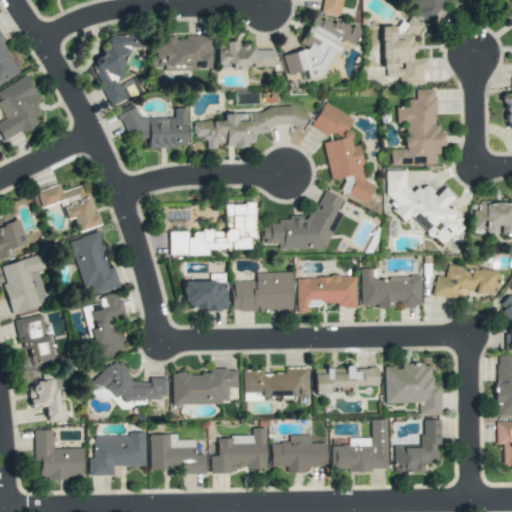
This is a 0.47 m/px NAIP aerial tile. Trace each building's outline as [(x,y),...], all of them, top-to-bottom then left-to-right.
[(320,0),(319,13),(338,16),(340,0),(320,0)] [(412,0),(412,4),(415,4),(416,20),(439,20),(438,0),(412,0)] [(280,56),(286,76),(305,70),(307,80),(322,75),(337,45),(335,36),(351,45),(355,36),(356,36),(360,29),(353,25),(348,26),(336,20),(329,23),(313,15),(298,43),(308,48),(280,56)] [(380,26),(381,77),(399,77),(399,85),(421,84),(421,72),(426,72),(426,57),(414,57),(414,35),(419,35),(419,19),(397,20),(398,26),(380,26)] [(109,107),(124,100),(119,88),(119,58),(118,56),(127,56),(127,48),(140,48),(140,35),(116,35),(102,41),(102,55),(91,60),(91,69),(109,107)] [(210,67),(211,38),(149,36),(148,65),(210,67)] [(0,83),(20,72),(0,38),(0,83)] [(273,67),(272,47),(236,48),(236,41),(216,42),(216,64),(230,64),(231,68),(273,67)] [(0,137),(2,141),(36,124),(33,117),(43,112),(24,76),(0,88),(0,111),(4,119),(0,120),(0,137)] [(389,166),(434,164),(434,154),(441,153),(440,132),(434,133),(433,89),(414,89),(414,99),(405,99),(406,106),(394,106),(395,123),(402,123),(403,149),(389,149),(389,166)] [(511,93),(503,93),(503,122),(509,122),(509,134),(511,134),(511,93)] [(328,180),(342,177),(343,182),(338,191),(364,204),(374,186),(363,180),(360,168),(361,166),(358,144),(351,146),(349,136),(351,132),(346,129),(352,118),(322,103),(309,127),(327,136),(334,134),(331,141),(321,142),(328,180)] [(191,122),(192,138),(204,137),(205,147),(224,146),(224,147),(253,145),(253,134),(267,133),(267,127),(303,125),(301,107),(222,113),(222,120),(191,122)] [(184,108),(172,108),(172,117),(133,118),(133,108),(121,108),(121,139),(146,139),(146,148),(184,147),(184,108)] [(403,170),(382,172),(385,196),(389,199),(390,210),(401,222),(408,216),(429,238),(433,237),(440,245),(450,235),(455,235),(460,230),(459,216),(451,207),(440,208),(452,197),(443,187),(434,195),(426,186),(414,187),(410,192),(405,186),(403,170)] [(76,232),(98,225),(84,184),(60,192),(57,184),(36,191),(41,207),(59,202),(65,220),(72,218),(76,232)] [(322,249),(340,213),(336,211),(342,199),(323,190),(315,206),(311,206),(304,219),(296,215),(288,215),(286,219),(277,219),(275,224),(261,224),(261,244),(277,244),(277,249),(322,249)] [(511,231),(511,200),(477,202),(478,210),(471,211),(472,234),(511,231)] [(167,256),(206,255),(206,249),(248,249),(248,239),(254,238),(253,203),(223,204),(223,230),(188,231),(167,232),(167,256)] [(3,250),(24,244),(13,210),(0,213),(0,259),(6,257),(3,250)] [(118,287),(112,266),(107,268),(97,232),(67,240),(80,288),(88,286),(91,294),(118,287)] [(9,314),(46,303),(36,272),(43,270),(39,254),(0,265),(0,269),(4,283),(1,284),(9,314)] [(430,294),(454,300),(456,287),(489,294),(494,272),(446,262),(443,277),(434,275),(430,294)] [(418,277),(371,277),(371,268),(358,269),(359,306),(375,305),(375,308),(419,308),(418,277)] [(231,281),(231,311),(291,311),(291,272),(253,272),(253,281),(231,281)] [(294,278),(295,313),(308,313),(307,305),(336,304),(336,308),(355,307),(354,276),(294,278)] [(226,309),(225,281),(182,282),(182,309),(226,309)] [(123,317),(117,292),(98,296),(100,302),(83,306),(94,359),(123,352),(115,319),(123,317)] [(511,351),(511,294),(503,295),(504,351),(511,351)] [(12,320),(16,338),(19,337),(22,350),(26,349),(31,369),(55,364),(44,313),(12,320)] [(511,416),(511,355),(493,356),(495,417),(511,416)] [(383,403),(417,403),(417,415),(439,415),(439,386),(431,386),(430,364),(399,364),(399,367),(382,367),(383,403)] [(241,372),(241,393),(259,392),(259,398),(306,397),(305,367),(283,367),(283,371),(241,372)] [(376,386),(376,367),(351,368),(351,367),(312,368),(312,394),(328,393),(328,387),(338,387),(338,392),(352,392),(352,386),(376,386)] [(170,404),(226,403),(226,388),(235,388),(235,368),(207,369),(207,373),(169,374),(170,404)] [(164,377),(148,378),(148,381),(126,382),(126,369),(90,371),(91,393),(102,393),(103,396),(119,395),(119,401),(164,399),(164,377)] [(28,408),(44,407),(45,421),(64,420),(63,401),(57,402),(57,390),(51,390),(51,381),(27,382),(28,408)] [(386,470),(385,419),(368,420),(369,438),(346,438),(346,445),(329,445),(329,469),(346,469),(347,471),(386,470)] [(421,420),(421,436),(418,436),(418,446),(391,447),(392,472),(421,471),(421,461),(439,461),(438,419),(421,420)] [(494,421),(494,444),(501,444),(501,470),(511,469),(511,433),(511,421),(494,421)] [(264,469),(264,428),(249,428),(249,436),(215,437),(215,455),(208,456),(208,473),(230,473),(230,467),(245,467),(245,469),(264,469)] [(81,448),(51,448),(51,430),(31,430),(32,461),(38,461),(38,479),(81,479),(81,448)] [(143,434),(91,435),(91,458),(87,458),(87,476),(111,476),(111,466),(143,466),(143,434)] [(147,470),(178,469),(178,474),(204,474),(203,454),(192,455),(191,440),(174,440),(174,434),(147,434),(147,470)] [(325,466),(324,443),(309,443),(308,435),(286,435),(287,443),(268,443),(269,467),(284,466),(285,473),(303,473),(303,467),(325,466)]
